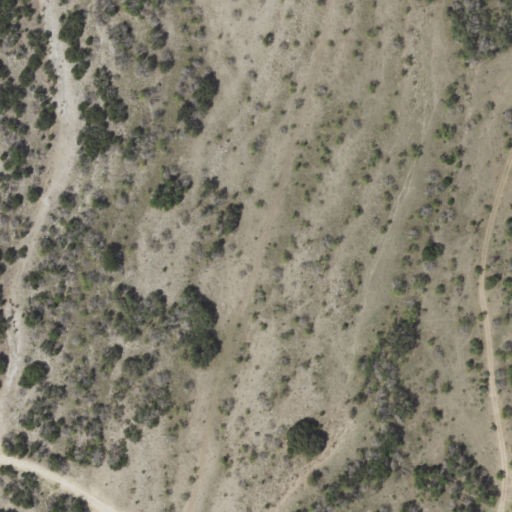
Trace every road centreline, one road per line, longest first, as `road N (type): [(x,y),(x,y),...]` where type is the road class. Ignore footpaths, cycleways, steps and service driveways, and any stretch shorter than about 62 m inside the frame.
road 1 (residential): [(478,332),(478,153),(493,119),(500,0)]
road 2 (residential): [(463,511),(493,387),(478,332)]
road 3 (residential): [(149,511),(58,452),(0,455)]
